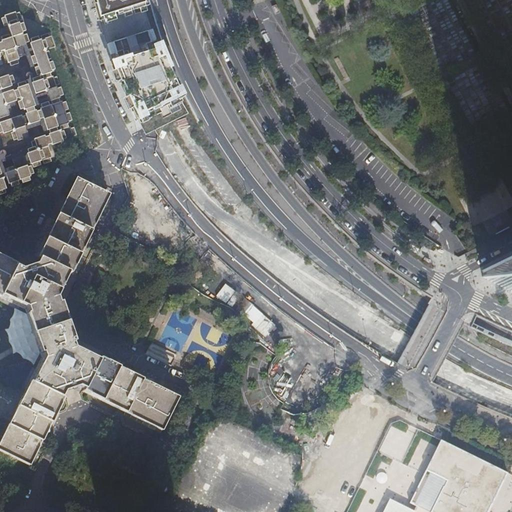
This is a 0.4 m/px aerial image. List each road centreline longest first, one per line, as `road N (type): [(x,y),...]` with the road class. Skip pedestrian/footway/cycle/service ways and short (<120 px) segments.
road 1 (motorway): [(161,0),(219,137),(281,217),(373,294),(453,344)]
road 2 (secondary): [(181,0),(218,92),(283,190),(321,234),(453,344)]
road 3 (tertiary): [(457,291),(377,238),(300,160),(253,89),(214,0)]
road 4 (unclassified): [(131,151),(226,264),(351,353)]
road 5 (residential): [(69,0),(131,151)]
